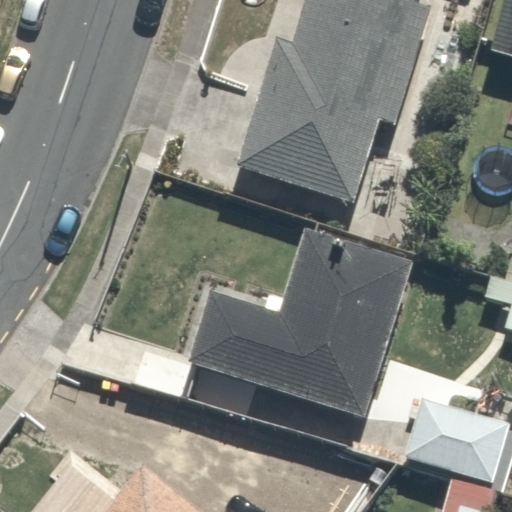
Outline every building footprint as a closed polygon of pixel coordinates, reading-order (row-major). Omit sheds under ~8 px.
[(220,154),(352,191),(405,0),(285,0),(275,36),(255,30),(220,154)] [(511,0),(478,0),(468,37),(511,50),(511,0)] [(280,297),(206,274),(178,362),(355,417),(406,254),(304,222),(280,297)] [(420,389),(402,450),(489,477),(508,416),(420,389)] [(117,395),(112,436),(183,446),(188,404),(117,395)] [(193,511),(137,461),(91,511),(193,511)] [(492,511),(500,490),(441,470),(426,511),(492,511)]
